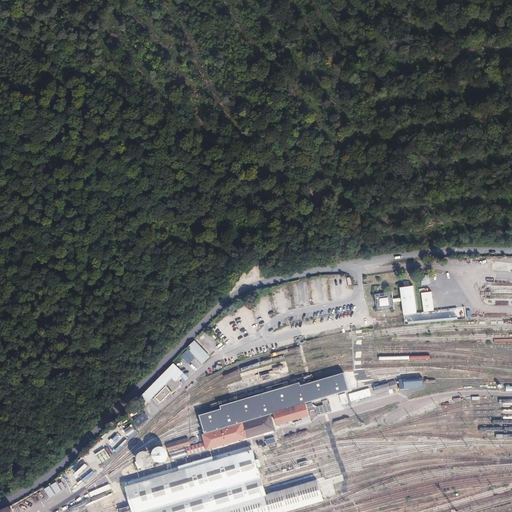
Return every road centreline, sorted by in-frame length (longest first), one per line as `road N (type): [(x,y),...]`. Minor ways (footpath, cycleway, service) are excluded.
road 1 (tertiary): [(511,251),(407,254),(242,291),(49,476),(0,504)]
road 2 (track): [(0,35),(319,195)]
road 3 (track): [(258,284),(261,267),(319,195),(424,0)]
road 4 (track): [(511,317),(376,326),(361,319)]
road 5 (track): [(0,375),(127,398)]
